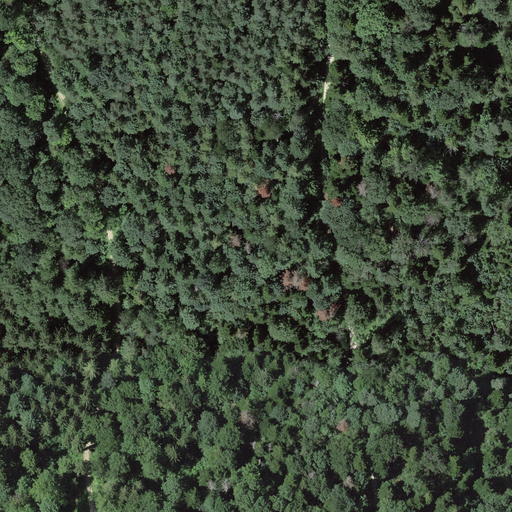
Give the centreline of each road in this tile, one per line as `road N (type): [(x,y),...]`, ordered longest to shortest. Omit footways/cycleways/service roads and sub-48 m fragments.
road 1 (track): [(31,0),(36,35),(96,176),(111,238),(118,344),(85,453),(90,511)]
road 2 (track): [(324,0),(324,187),(381,511)]
